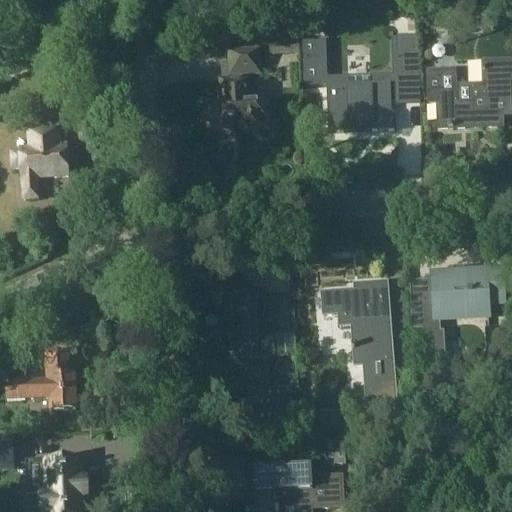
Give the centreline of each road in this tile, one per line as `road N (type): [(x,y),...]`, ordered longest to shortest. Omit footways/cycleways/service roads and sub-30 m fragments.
road 1 (unclassified): [(160,236),(220,217),(511,198)]
road 2 (unclassified): [(158,511),(160,236)]
road 3 (track): [(160,236),(136,0)]
road 4 (residential): [(0,303),(160,236)]
